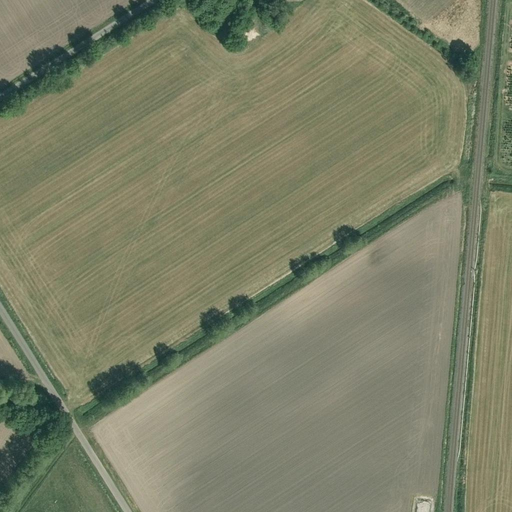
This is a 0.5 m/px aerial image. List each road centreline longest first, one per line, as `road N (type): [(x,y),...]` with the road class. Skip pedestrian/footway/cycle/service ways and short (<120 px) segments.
road 1 (unclassified): [(0,97),(154,0)]
road 2 (unclassified): [(128,511),(61,404)]
